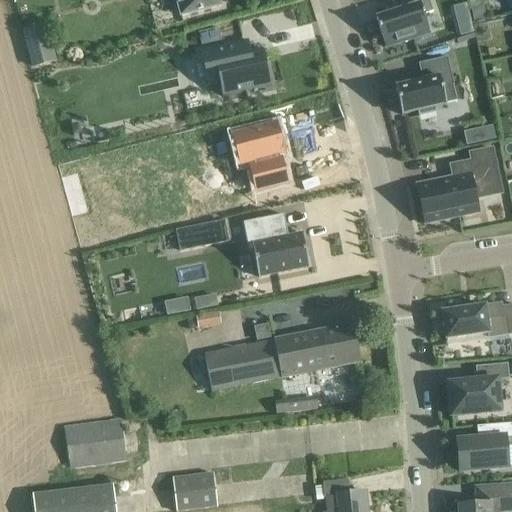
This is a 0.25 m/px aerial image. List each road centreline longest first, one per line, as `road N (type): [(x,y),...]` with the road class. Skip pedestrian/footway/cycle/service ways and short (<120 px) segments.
road 1 (residential): [(394,277),(323,0)]
road 2 (residential): [(422,511),(394,277)]
